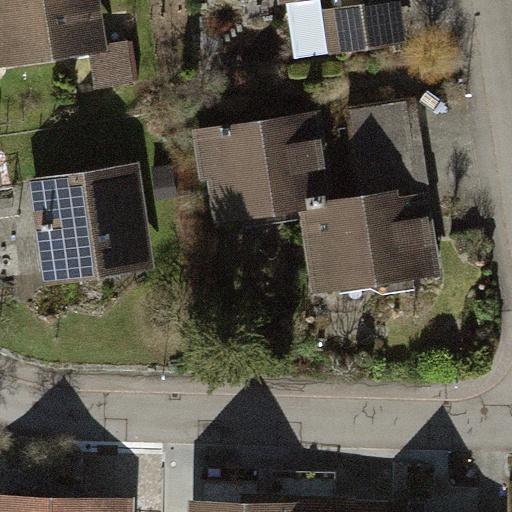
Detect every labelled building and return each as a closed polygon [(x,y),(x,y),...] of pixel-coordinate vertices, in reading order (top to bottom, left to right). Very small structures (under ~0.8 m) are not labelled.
[(112,0),(2,0),(11,58),(97,46),(103,84),(144,79),(137,30),(117,32),(112,0)] [(281,0),(283,5),(320,0),(321,0),(330,62),(410,51),(402,0),(281,0)] [(321,109),(196,127),(210,221),(302,208),(334,203),(321,109)] [(152,150),(41,165),(55,271),(166,257),(152,150)] [(302,208),(315,298),(443,280),(430,190),(361,200),(334,203),(302,208)] [(129,511),(130,500),(0,498),(0,511),(129,511)] [(289,508),(195,507),(195,511),(402,511),(402,503),(289,502),(289,508)]
